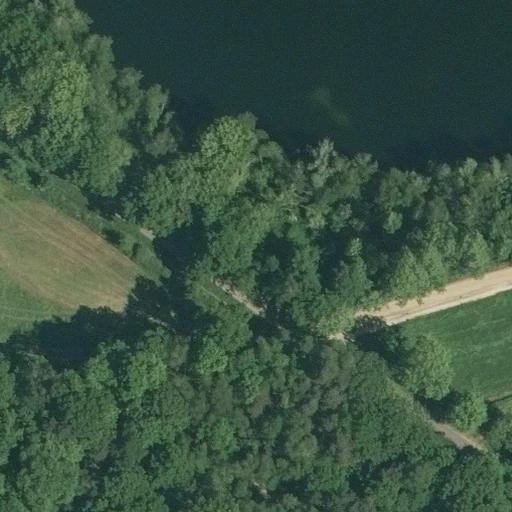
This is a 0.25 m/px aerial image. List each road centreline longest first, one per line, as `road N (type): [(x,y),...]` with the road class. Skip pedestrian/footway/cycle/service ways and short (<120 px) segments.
road 1 (unclassified): [(511,485),(0,127)]
road 2 (track): [(511,274),(303,337)]
